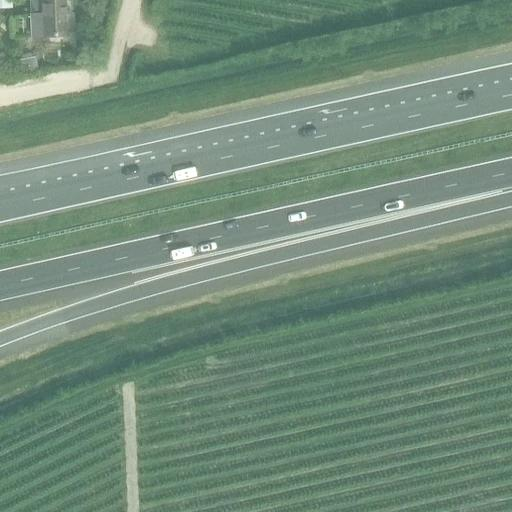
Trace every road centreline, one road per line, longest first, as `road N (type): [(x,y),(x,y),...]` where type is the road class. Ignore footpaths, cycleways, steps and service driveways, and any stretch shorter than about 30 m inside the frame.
road 1 (motorway): [(0,338),(511,185)]
road 2 (motorway): [(0,286),(511,172)]
road 3 (motorway): [(511,95),(0,203)]
road 4 (track): [(133,511),(128,383)]
